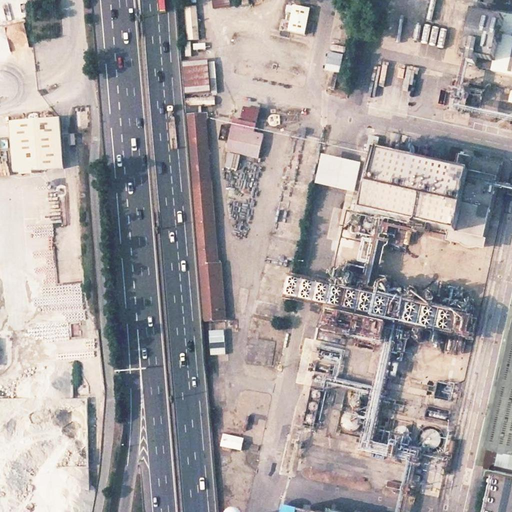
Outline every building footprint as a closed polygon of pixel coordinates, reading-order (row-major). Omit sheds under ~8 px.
[(212,0),(214,8),(230,6),(229,0),(212,0)] [(309,9),(293,6),(288,32),(304,35),(309,9)] [(496,37),(509,40),(511,27),(470,18),(461,58),(467,59),(465,71),(472,73),(475,61),(490,64),(496,37)] [(511,40),(509,40),(496,37),(490,64),(488,76),(511,81),(511,40)] [(329,54),(328,70),(342,71),(343,54),(329,54)] [(467,59),(461,58),(458,70),(465,71),(467,59)] [(209,61),(184,63),(187,95),(212,93),(209,61)] [(490,64),(475,61),(472,73),(488,76),(490,64)] [(10,122),(14,172),(63,168),(59,118),(10,122)] [(234,120),(227,152),(259,159),(265,135),(255,133),(256,125),(234,120)] [(186,125),(202,325),(203,331),(225,328),(221,272),(218,273),(206,124),(186,125)] [(367,142),(361,173),(356,197),(354,207),(363,208),(374,158),(377,143),(367,142)] [(458,231),(486,237),(500,173),(458,164),(454,175),(374,158),(363,208),(458,231)] [(361,173),(323,165),(318,187),(356,197),(361,173)] [(486,237),(458,231),(455,238),(483,244),(486,237)] [(478,296),(338,265),(333,290),(329,305),(325,327),(464,359),(478,296)] [(311,285),(297,281),(292,297),(307,301),(329,305),(333,290),(311,285)] [(511,342),(489,445),(485,466),(511,471),(511,342)] [(219,444),(239,450),(242,437),(223,432),(219,444)]
